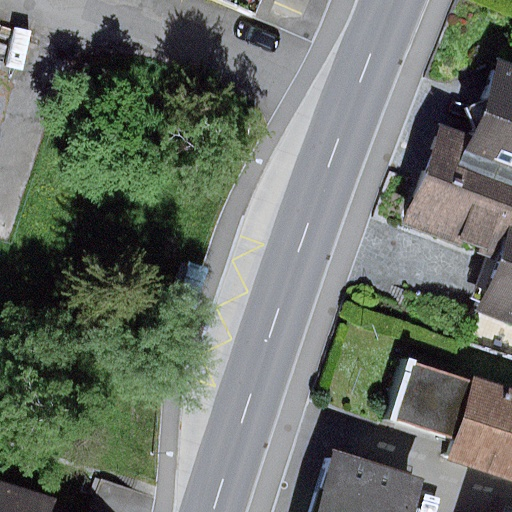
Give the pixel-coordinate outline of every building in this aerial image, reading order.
[(218,0),(267,21),(275,0),(323,0),(325,1),(325,0),(218,0)] [(461,132),(456,146),(511,167),(511,52),(494,46),(461,132)] [(426,120),(391,220),(493,255),(505,220),(511,199),(511,167),(456,146),(461,132),(426,120)] [(511,222),(505,220),(493,255),(476,305),(511,316),(511,222)] [(201,269),(181,262),(168,301),(187,307),(201,269)] [(465,377),(407,359),(390,411),(448,430),(441,455),(511,477),(511,381),(467,368),(465,377)] [(399,511),(410,474),(319,447),(300,511),(399,511)] [(93,511),(94,510),(0,481),(0,511),(93,511)]
